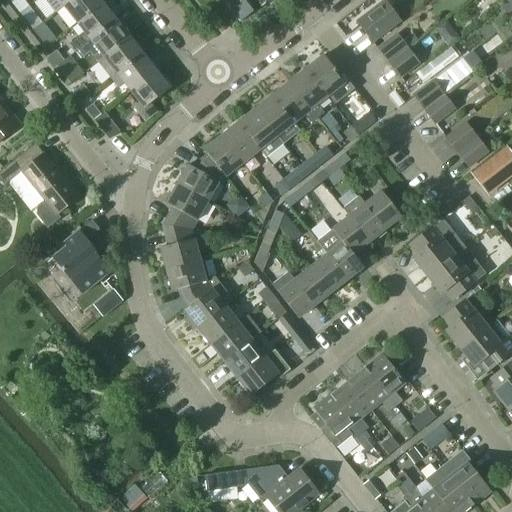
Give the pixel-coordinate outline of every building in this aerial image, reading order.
[(45,0),(55,13),(71,0),(45,0)] [(101,0),(71,0),(55,13),(56,13),(64,7),(78,24),(104,3),(101,0)] [(216,0),(220,4),(224,1),(240,22),(267,2),(268,4),(274,0),(216,0)] [(13,3),(6,8),(14,18),(20,13),(13,3)] [(85,33),(70,44),(76,52),(78,50),(90,40),(117,19),(104,3),(78,24),(84,32),(85,33)] [(360,28),(372,44),(393,28),(376,7),(356,23),(360,28)] [(90,40),(78,50),(84,58),(90,53),(98,63),(130,37),(117,19),(90,40)] [(26,20),(19,25),(27,35),(34,30),(26,20)] [(389,65),(409,50),(397,33),(376,49),(389,65)] [(39,37),(32,42),(40,52),(47,47),(39,37)] [(130,37),(98,63),(110,79),(143,53),(130,37)] [(57,50),(46,59),(54,69),(65,61),(57,50)] [(409,50),(389,65),(401,80),(421,65),(409,50)] [(143,53),(110,79),(118,88),(124,83),(131,92),(157,71),(143,53)] [(346,84),(324,55),(306,69),(329,98),(328,98),(335,106),(348,96),(342,88),(346,84)] [(442,72),(434,61),(417,74),(425,85),(442,72)] [(318,106),(328,98),(329,98),(306,69),(289,83),(318,119),(324,114),(318,106)] [(59,75),(67,86),(74,81),(65,70),(59,75)] [(157,71),(131,92),(139,103),(133,108),(138,114),(144,109),(171,88),(157,71)] [(424,110),(444,94),(433,79),(412,95),(424,110)] [(312,124),(318,119),(289,83),(272,96),(295,125),(306,116),(312,124)] [(83,84),(72,92),(80,103),(91,94),(83,84)] [(456,110),(444,94),(424,110),(435,126),(456,110)] [(300,132),(294,125),(295,125),(272,96),(255,109),(278,138),(283,145),(300,132)] [(0,141),(21,125),(0,99),(0,141)] [(94,121),(105,112),(104,112),(101,114),(93,104),(86,110),(94,121)] [(255,109),(238,123),(260,151),(266,159),(283,145),(278,138),(255,109)] [(511,110),(501,119),(509,129),(511,126),(511,110)] [(120,131),(105,112),(94,121),(109,139),(120,131)] [(360,119),(351,126),(358,135),(376,122),(369,112),(360,119)] [(445,138),(455,152),(476,136),(465,122),(445,138)] [(260,151),(238,123),(221,136),(243,165),(260,151)] [(350,142),(358,135),(351,126),(343,133),(350,142)] [(243,165),(221,136),(204,149),(227,178),(243,165)] [(476,136),(455,152),(468,170),(490,153),(476,136)] [(326,147),(317,153),(324,162),(333,155),(326,147)] [(488,197),(511,178),(511,153),(507,147),(470,174),(488,197)] [(189,165),(178,184),(209,202),(220,183),(227,178),(204,149),(204,150),(210,157),(202,163),(197,170),(189,165)] [(21,155),(0,171),(0,179),(5,185),(8,182),(21,172),(45,202),(39,207),(38,214),(48,228),(60,218),(58,215),(79,198),(64,178),(56,169),(51,163),(44,153),(42,154),(29,165),(21,155)] [(324,162),(317,153),(309,160),(316,169),(324,162)] [(343,154),(331,164),(337,171),(349,161),(343,154)] [(337,171),(331,164),(323,170),(328,178),(337,171)] [(45,202),(21,172),(8,182),(31,212),(39,207),(45,202)] [(283,180),(290,189),(299,182),(292,173),(283,180)] [(282,196),(290,189),(283,180),(275,186),(282,196)] [(300,188),(306,195),(315,188),(309,181),(300,188)] [(176,209),(166,226),(193,230),(198,222),(209,202),(178,184),(166,204),(176,209)] [(306,195),(300,188),(292,194),(297,202),(306,195)] [(381,191),(365,204),(385,230),(402,217),(381,191)] [(258,200),(268,214),(271,204),(273,202),(267,193),(258,200)] [(343,209),(349,217),(349,216),(370,242),(385,230),(365,204),(359,197),(343,209)] [(511,207),(505,199),(496,206),(508,221),(511,217),(511,207)] [(271,221),(280,224),(284,214),(275,210),(271,221)] [(349,216),(349,217),(332,230),(342,242),(343,242),(353,255),(354,255),(370,242),(349,216)] [(68,247),(54,257),(74,282),(79,289),(106,267),(101,261),(102,260),(91,247),(86,251),(81,244),(85,241),(100,230),(92,220),(74,235),(65,243),(68,247)] [(413,259),(427,276),(464,247),(443,220),(434,228),(433,227),(409,246),(417,256),(413,259)] [(271,221),(267,231),(276,234),(280,224),(271,221)] [(193,230),(166,226),(171,246),(160,249),(166,270),(204,260),(204,259),(201,260),(196,239),(195,240),(193,230)] [(332,230),(317,242),(327,254),(347,281),(364,268),(354,255),(353,255),(343,242),(342,242),(332,230)] [(270,249),(261,245),(257,255),(266,259),(270,249)] [(441,294),(443,292),(451,302),(485,274),(464,247),(427,276),(441,294)] [(327,254),(311,267),(331,293),(347,281),(327,254)] [(268,259),(266,259),(257,255),(254,263),(262,273),(268,259)] [(210,279),(204,260),(166,270),(172,291),(180,289),(183,298),(189,306),(190,306),(213,288),(212,288),(207,282),(207,280),(210,279)] [(254,270),(247,261),(237,269),(244,277),(254,270)] [(295,280),(315,306),(331,293),(311,267),(295,280)] [(511,267),(503,267),(503,277),(511,277),(511,267)] [(288,272),(272,285),(299,319),(315,306),(295,280),(294,280),(288,272)] [(220,282),(212,288),(213,288),(190,306),(189,306),(184,310),(197,327),(226,305),(233,299),(220,282)] [(264,302),(273,295),(267,287),(258,294),(264,302)] [(121,300),(114,291),(104,299),(112,308),(121,300)] [(280,304),(273,295),(264,302),(271,311),(280,304)] [(466,299),(441,319),(449,329),(446,332),(459,349),(487,327),(474,310),(466,299)] [(210,344),(239,322),(226,305),(197,327),(210,344)] [(291,336),(300,329),(286,312),(277,319),(291,336)] [(223,361),(252,338),(260,332),(247,315),(239,322),(210,344),(223,361)] [(487,327),(459,349),(467,359),(462,362),(468,371),(477,364),(485,375),(511,354),(511,339),(510,337),(497,321),(492,325),(488,328),(487,327)] [(314,346),(300,329),(291,336),(304,354),(314,346)] [(266,356),(252,338),(223,361),(237,378),(266,356)] [(266,356),(237,378),(251,396),(278,375),(280,378),(291,370),(274,349),(266,356)] [(364,367),(395,407),(403,401),(396,393),(406,384),(382,353),(364,367)] [(511,361),(490,380),(497,390),(494,393),(507,409),(511,405),(511,361)] [(389,412),(395,407),(364,367),(348,380),(372,411),(382,403),(389,412)] [(16,386),(11,379),(4,385),(9,392),(16,386)] [(368,429),(361,420),(372,411),(348,380),(330,394),(362,434),(368,429)] [(361,435),(362,434),(330,394),(313,408),(317,413),(311,418),(335,448),(352,436),(364,452),(371,447),(361,435)] [(29,402),(19,404),(20,412),(30,411),(29,402)] [(32,419),(25,413),(22,416),(29,422),(32,419)] [(401,413),(393,419),(399,427),(407,421),(401,413)] [(412,427),(417,433),(423,427),(419,422),(412,427)] [(409,426),(400,433),(405,440),(414,433),(409,426)] [(433,432),(422,440),(430,451),(441,442),(433,432)] [(414,448),(406,454),(414,465),(422,459),(414,448)] [(462,451),(449,461),(442,466),(473,505),(474,505),(491,492),(468,463),(471,461),(462,451)] [(299,470),(289,478),(278,465),(244,470),(246,482),(261,501),(266,496),(278,511),(295,511),(318,494),(299,470)] [(425,481),(433,490),(434,489),(451,511),(464,511),(473,505),(442,466),(425,481)] [(207,493),(237,489),(235,472),(204,476),(207,493)] [(403,472),(396,477),(403,486),(409,493),(416,488),(403,472)] [(364,486),(374,499),(385,491),(374,477),(364,486)] [(423,511),(451,511),(434,489),(433,490),(424,498),(416,488),(409,493),(423,511)] [(402,499),(405,502),(393,511),(423,511),(409,493),(402,499)]
